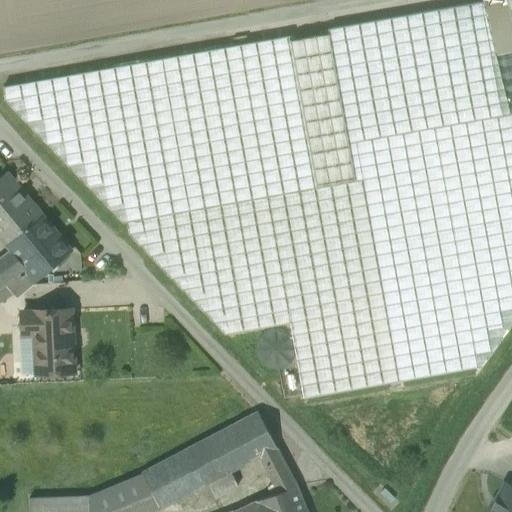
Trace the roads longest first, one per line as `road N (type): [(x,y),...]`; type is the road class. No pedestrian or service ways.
road 1 (unclassified): [(0,129),(371,511)]
road 2 (residential): [(370,0),(0,67)]
road 3 (tertiary): [(434,511),(511,384)]
